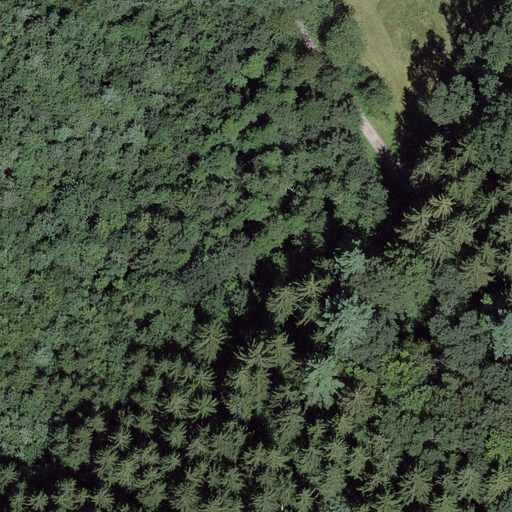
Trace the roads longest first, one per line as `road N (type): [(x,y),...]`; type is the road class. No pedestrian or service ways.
road 1 (track): [(391,163),(274,0)]
road 2 (track): [(511,275),(391,163)]
